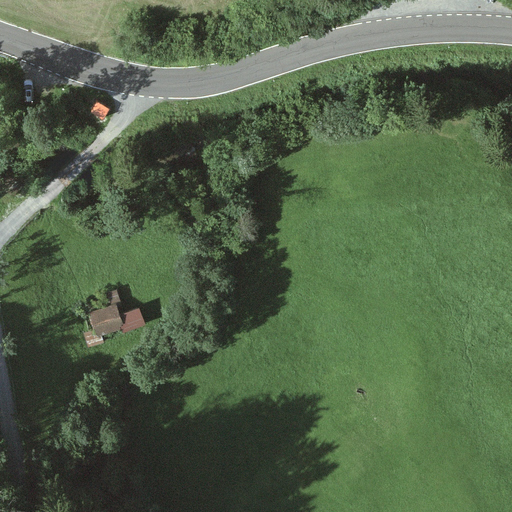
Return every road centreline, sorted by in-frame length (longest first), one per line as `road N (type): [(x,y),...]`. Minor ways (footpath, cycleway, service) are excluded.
road 1 (tertiary): [(0,39),(161,85),(224,81),(406,31),(511,32)]
road 2 (track): [(153,83),(0,240)]
road 3 (track): [(0,338),(21,467),(19,511)]
